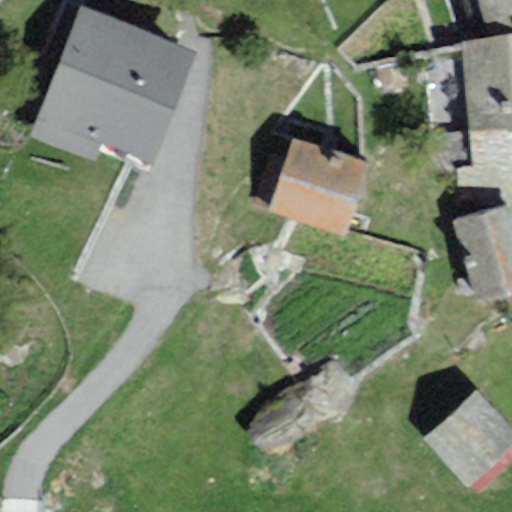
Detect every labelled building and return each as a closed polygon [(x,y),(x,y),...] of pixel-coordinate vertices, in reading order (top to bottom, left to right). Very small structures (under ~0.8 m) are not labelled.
[(511,0),(484,0),(498,42),(463,47),(475,188),(511,187),(511,0)] [(197,48),(77,5),(31,137),(94,160),(101,142),(157,162),(197,48)] [(373,164),(296,142),(275,216),(351,238),(373,164)] [(511,219),(508,209),(458,224),(480,297),(511,287),(511,219)] [(511,429),(483,396),(429,442),(469,489),(511,452),(511,429)]
